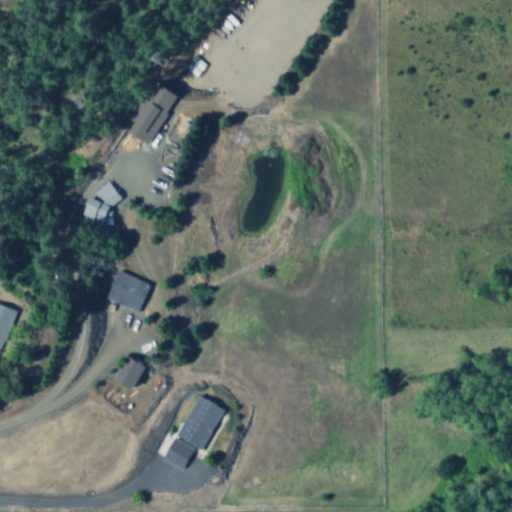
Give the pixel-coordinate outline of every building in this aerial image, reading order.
[(122,130),(146,144),(175,96),(151,81),(122,130)] [(77,207),(96,230),(104,223),(98,215),(119,198),(107,182),(77,207)] [(147,284),(115,270),(103,298),(135,312),(147,284)] [(0,349),(13,309),(0,304),(0,349)] [(174,438),(201,449),(220,406),(193,395),(174,438)] [(179,469),(190,447),(170,437),(159,458),(179,469)]
